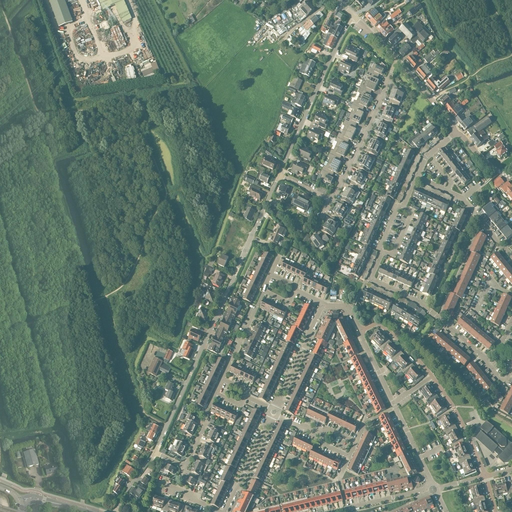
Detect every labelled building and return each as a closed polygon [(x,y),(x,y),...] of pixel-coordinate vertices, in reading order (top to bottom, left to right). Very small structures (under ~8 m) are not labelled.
[(73,23),(64,0),(49,0),(59,28),(73,23)] [(98,0),(103,11),(110,8),(109,7),(115,5),(123,23),(130,20),(123,2),(123,1),(122,0),(98,0)] [(302,7),(299,3),(297,1),(290,7),(295,12),(296,11),(300,16),(298,18),(311,6),(308,3),(302,7)] [(314,10),(311,6),(298,18),(301,22),(314,10)] [(410,11),(412,15),(419,10),(417,6),(410,11)] [(374,10),(366,18),(370,23),(375,17),(379,14),(381,12),(377,7),(374,10)] [(399,10),(389,17),(392,20),(401,13),(399,10)] [(323,16),(320,12),(315,16),(298,31),(304,38),(297,43),(300,48),(305,44),(304,43),(310,35),(309,34),(316,28),(313,25),(323,16)] [(375,17),(370,23),(374,27),(382,20),(386,16),(384,14),(380,18),(378,20),(375,17)] [(287,31),(284,26),(290,22),(289,19),(275,28),(271,20),(266,24),(277,30),(276,31),(277,31),(280,36),(287,31)] [(339,36),(342,28),(335,24),(333,27),(331,26),(332,23),(328,21),(325,27),(332,30),(331,32),(339,36)] [(384,22),(377,29),(381,34),(386,28),(385,28),(388,25),(385,22),(384,22)] [(396,33),(388,41),(393,47),(399,41),(401,39),(398,37),(401,34),(402,33),(410,41),(416,35),(423,28),(417,22),(410,29),(405,23),(398,30),(396,32),(396,33)] [(386,28),(381,34),(386,39),(393,32),(394,31),(395,32),(398,28),(396,26),(392,30),(391,28),(388,31),(386,28)] [(416,35),(410,41),(413,45),(419,39),(423,43),(431,35),(424,27),(423,28),(416,35)] [(337,39),(339,36),(331,32),(329,36),(326,34),(323,39),(325,40),(333,44),(332,44),(334,45),(337,39)] [(334,45),(332,44),(333,44),(325,40),(323,45),(332,50),(334,45)] [(404,47),(398,52),(403,57),(409,52),(411,49),(407,45),(404,47)] [(356,62),(359,57),(357,56),(358,53),(355,51),(356,49),(350,46),(346,54),(352,57),(350,60),(356,62)] [(430,54),(424,59),(425,61),(435,53),(433,51),(430,54)] [(432,56),(425,61),(428,64),(434,58),(435,57),(440,54),(440,53),(438,51),(437,51),(435,53),(432,56)] [(418,55),(416,52),(406,61),(410,65),(415,60),(413,58),(418,55)] [(309,78),(315,64),(306,59),(300,73),(309,78)] [(422,62),(420,60),(417,63),(415,60),(410,65),(413,69),(422,62)] [(349,74),(350,71),(352,72),(355,66),(349,63),(347,66),(342,63),(338,72),(344,75),(345,72),(349,74)] [(382,76),(384,70),(377,67),(377,66),(374,64),(371,69),(369,68),(367,72),(378,78),(379,75),(382,76)] [(433,73),(426,64),(416,72),(423,81),(433,73)] [(378,78),(367,72),(365,77),(367,78),(366,82),(376,87),(379,81),(377,80),(378,78)] [(435,83),(433,81),(436,78),(434,76),(426,84),(427,85),(427,86),(428,87),(429,87),(429,88),(435,83)] [(293,78),(289,87),(298,91),(302,82),(293,78)] [(450,82),(446,78),(439,83),(437,81),(435,83),(429,88),(430,89),(430,90),(431,91),(432,91),(433,92),(439,87),(441,85),(443,88),(450,82)] [(341,96),(344,90),(342,89),(343,87),(339,85),(340,82),(334,79),(330,88),(336,90),(335,93),(341,96)] [(376,87),(366,82),(364,86),(362,85),(360,89),(371,94),(372,91),(374,92),(376,87)] [(402,99),(405,92),(400,87),(398,89),(395,86),(393,88),(392,90),(393,90),(391,95),(402,99)] [(371,94),(360,89),(358,93),(360,94),(358,98),(369,103),(371,98),(369,97),(371,94)] [(304,103),(306,98),(296,94),(295,96),(296,96),(295,99),(297,100),(304,103)] [(402,99),(391,95),(389,99),(390,100),(389,102),(399,106),(402,99)] [(451,101),(453,99),(450,95),(448,97),(446,95),(440,100),(441,101),(440,102),(444,106),(451,101)] [(333,107),(335,105),(337,105),(339,100),(333,97),(332,100),(326,97),(322,105),(328,108),(330,105),(333,107)] [(369,103),(358,98),(356,102),(354,101),(352,105),(363,110),(364,107),(366,108),(369,103)] [(283,101),(282,108),(283,108),(288,110),(291,105),(286,103),(283,102),(283,101)] [(450,112),(451,113),(455,118),(461,113),(460,112),(463,110),(461,107),(466,104),(464,101),(459,105),(456,107),(450,112)] [(450,112),(456,107),(452,102),(446,107),(450,112)] [(352,105),(349,104),(348,107),(351,108),(350,109),(352,110),(350,114),(361,119),(364,114),(362,113),(363,110),(352,105)] [(398,109),(388,105),(387,107),(386,107),(384,112),(395,116),(398,109)] [(297,119),(300,111),(291,107),(289,111),(292,112),(291,116),(297,119)] [(395,116),(384,112),(382,116),(383,116),(382,119),(392,123),(395,116)] [(325,130),(328,124),(326,123),(327,120),(323,119),(325,116),(319,113),(315,121),(320,124),(319,127),(325,130)] [(361,119),(350,114),(349,118),(346,117),(344,121),(355,127),(357,124),(359,125),(361,119)] [(467,120),(462,114),(456,119),(461,124),(467,120)] [(281,119),(292,123),(293,120),(283,115),(281,119)] [(471,125),(473,124),(468,118),(467,120),(461,124),(466,131),(472,126),(471,125)] [(491,124),(487,118),(473,127),(468,131),(472,137),(472,138),(482,130),(491,124)] [(355,127),(344,121),(342,126),(344,127),(343,131),(354,136),(356,130),(354,129),(355,127)] [(391,126),(381,121),(380,124),(379,124),(377,128),(388,133),(391,126)] [(280,137),(282,133),(286,135),(287,134),(288,135),(291,128),(283,125),(280,132),(276,131),(274,135),(280,137)] [(438,133),(432,126),(428,129),(434,136),(438,133)] [(388,133),(377,128),(375,133),(376,133),(374,136),(384,140),(388,133)] [(434,136),(428,129),(424,133),(430,139),(434,136)] [(318,141),(319,138),(321,139),(324,133),(317,130),(316,133),(311,131),(307,139),(313,142),(314,139),(318,141)] [(482,130),(472,138),(472,137),(470,139),(476,148),(488,139),(482,131),(482,130)] [(354,136),(343,131),(341,135),(339,134),(337,138),(348,143),(349,140),(351,141),(354,136)] [(420,136),(418,133),(414,137),(416,139),(422,146),(426,143),(420,136)] [(430,139),(424,133),(420,136),(426,143),(430,139)] [(416,139),(414,137),(409,140),(409,141),(409,142),(409,143),(411,146),(413,144),(418,149),(422,146),(416,139)] [(348,143),(337,138),(335,142),(337,143),(335,147),(346,152),(349,147),(347,145),(348,143)] [(383,142),(373,138),(372,140),(371,140),(369,145),(380,150),(383,142)] [(503,146),(500,142),(493,147),(496,151),(503,146)] [(380,150),(369,145),(367,149),(368,149),(367,152),(376,157),(380,150)] [(500,159),(502,157),(504,159),(507,157),(505,155),(507,154),(504,150),(505,149),(503,146),(495,153),(497,156),(497,157),(498,158),(500,159)] [(310,163),(313,157),(311,156),(312,154),(308,152),(309,149),(303,147),(299,155),(305,157),(303,160),(310,163)] [(346,152),(335,147),(333,151),(331,150),(329,154),(340,159),(342,156),(344,157),(346,152)] [(449,152),(445,148),(439,153),(441,157),(442,158),(449,152)] [(414,153),(406,150),(404,154),(412,158),(414,153)] [(452,156),(449,152),(442,158),(441,157),(439,158),(440,160),(443,158),(445,161),(452,156)] [(340,159),(329,154),(327,158),(330,159),(328,163),(339,168),(341,163),(339,162),(340,159)] [(375,159),(366,154),(364,157),(364,156),(361,161),(372,166),(375,159)] [(412,158),(404,154),(402,159),(410,163),(412,158)] [(276,164),(273,163),(274,160),(266,156),(265,159),(266,160),(263,166),(273,170),(276,164)] [(455,160),(452,156),(445,161),(448,165),(455,160)] [(458,158),(455,160),(448,165),(445,166),(447,168),(449,166),(451,169),(458,164),(461,162),(458,158)] [(410,163),(402,159),(400,164),(408,167),(410,163)] [(372,166),(361,161),(359,165),(360,166),(359,168),(368,173),(372,166)] [(339,168),(328,163),(326,167),(324,166),(322,170),(333,175),(334,173),(336,174),(339,168)] [(302,174),(303,172),(305,173),(308,167),(302,164),(301,167),(295,164),(291,172),(297,175),(299,172),(302,174)] [(408,167),(400,164),(398,168),(406,172),(408,167)] [(462,168),(458,164),(451,169),(454,172),(455,173),(462,168)] [(406,172),(398,168),(396,173),(404,177),(406,172)] [(465,172),(462,168),(455,173),(454,172),(452,174),(453,176),(455,174),(458,177),(465,172)] [(333,175),(322,170),(320,175),(319,175),(317,179),(324,182),(331,185),(334,179),(331,178),(333,175)] [(367,175),(357,170),(356,173),(355,173),(353,177),(363,182),(367,175)] [(468,176),(465,172),(458,177),(460,180),(461,181),(468,176)] [(404,177),(396,173),(394,178),(402,181),(404,177)] [(258,180),(259,180),(267,184),(270,177),(263,174),(263,175),(261,174),(258,180)] [(471,180),(474,178),(470,174),(468,176),(461,181),(460,180),(458,182),(460,184),(462,182),(464,185),(471,180)] [(363,182),(353,177),(351,181),(351,182),(350,184),(360,189),(363,182)] [(402,181),(394,178),(392,182),(400,186),(402,181)] [(511,187),(508,182),(505,185),(504,184),(504,183),(500,178),(493,183),(497,189),(500,187),(505,194),(505,193),(508,196),(508,195),(511,199),(511,187)] [(400,186),(392,182),(389,187),(398,191),(400,186)] [(260,201),(263,194),(255,190),(257,188),(251,185),(249,191),(251,192),(250,196),(260,201)] [(358,192),(349,186),(347,189),(344,193),(354,199),(358,192)] [(291,189),(285,187),(283,193),(288,195),(291,189)] [(398,191),(389,187),(387,192),(395,195),(398,191)] [(421,192),(416,190),(413,197),(412,196),(410,200),(416,202),(417,200),(421,192)] [(395,195),(387,192),(385,196),(393,200),(395,195)] [(426,194),(421,192),(417,200),(422,202),(426,194)] [(354,199),(344,193),(342,197),(343,198),(341,200),(351,205),(354,199)] [(430,196),(426,194),(422,202),(427,204),(430,196)] [(310,204),(301,200),(301,199),(296,196),(292,205),(306,212),(307,212),(307,213),(307,214),(309,215),(310,214),(313,209),(312,208),(311,207),(309,208),(309,207),(311,204),(311,203),(310,204)] [(435,198),(430,196),(427,204),(431,207),(435,198)] [(391,201),(383,197),(381,202),(389,205),(391,201)] [(439,201),(435,198),(431,207),(436,209),(439,201)] [(444,203),(439,201),(436,209),(440,211),(444,203)] [(349,208),(340,202),(339,205),(338,204),(335,208),(345,214),(349,208)] [(389,205),(381,202),(378,206),(387,210),(389,205)] [(449,205),(444,203),(440,211),(445,213),(449,205)] [(250,222),(255,212),(251,210),(252,207),(246,204),(245,207),(248,209),(245,214),(243,215),(244,218),(244,219),(250,222)] [(493,209),(489,204),(482,210),(486,214),(493,209)] [(387,210),(378,206),(376,211),(385,215),(387,210)] [(345,214),(335,208),(333,213),(332,216),(341,221),(345,214)] [(496,213),(493,209),(486,214),(489,219),(496,213)] [(466,218),(468,213),(460,210),(458,214),(466,218)] [(385,215),(376,211),(374,216),(382,219),(385,215)] [(500,217),(496,213),(489,219),(493,223),(500,217)] [(374,216),(372,214),(369,219),(372,220),(380,224),(382,219),(374,216)] [(429,218),(421,214),(419,219),(427,223),(429,218)] [(466,218),(458,214),(456,219),(464,223),(466,218)] [(503,222),(500,217),(493,223),(496,228),(503,222)] [(241,222),(231,218),(216,253),(221,256),(228,241),(230,241),(232,235),(235,236),(239,227),(241,222)] [(340,223),(331,218),(329,220),(328,220),(326,224),(336,230),(340,223)] [(427,223),(419,219),(417,224),(425,227),(427,223)] [(464,223),(456,219),(454,224),(462,227),(464,223)] [(380,224),(372,220),(370,225),(378,229),(380,224)] [(507,226),(503,222),(496,228),(500,232),(507,226)] [(336,230),(326,224),(323,228),(324,229),(322,231),(332,237),(336,230)] [(425,227),(417,224),(415,228),(423,232),(425,227)] [(454,224),(452,228),(451,228),(457,231),(460,232),(462,227),(454,224)] [(378,229),(370,225),(368,230),(376,233),(378,229)] [(511,231),(507,226),(500,232),(504,236),(511,231)] [(287,231),(278,227),(277,230),(276,230),(274,234),(280,237),(284,238),(287,231)] [(452,228),(449,227),(447,232),(455,236),(457,231),(451,228),(452,228)] [(368,230),(365,228),(363,233),(374,238),(376,233),(368,230)] [(423,232),(415,228),(412,233),(421,237),(423,232)] [(455,236),(447,232),(445,237),(453,240),(455,236)] [(374,238),(363,233),(361,237),(362,238),(361,238),(372,243),(374,238)] [(421,237),(412,233),(410,238),(418,241),(421,237)] [(280,237),(274,234),(270,243),(277,245),(280,237)] [(484,242),(487,237),(478,234),(476,238),(484,242)] [(324,245),(324,244),(329,240),(325,235),(320,239),(317,235),(310,240),(312,242),(311,243),(311,244),(311,245),(311,246),(312,246),(313,247),(314,246),(315,246),(317,249),(324,245)] [(453,240),(445,237),(443,241),(451,245),(453,240)] [(233,238),(231,243),(232,243),(240,247),(242,242),(235,239),(233,238)] [(372,243),(361,238),(359,243),(370,247),(372,243)] [(418,241),(410,238),(408,242),(416,246),(418,241)] [(484,242),(476,238),(474,243),(482,247),(484,242)] [(451,245),(443,241),(441,246),(449,250),(451,245)] [(416,246),(408,242),(406,247),(414,251),(416,246)] [(482,247),(474,243),(472,248),(480,251),(482,247)] [(371,250),(363,246),(361,251),(369,254),(371,250)] [(449,250),(441,246),(439,251),(447,254),(449,250)] [(414,251),(406,247),(404,252),(412,255),(414,251)] [(480,251),(472,248),(470,253),(472,254),(472,253),(478,256),(480,251)] [(369,254),(361,251),(359,255),(367,259),(369,254)] [(447,254),(439,251),(437,255),(445,259),(447,254)] [(412,255),(404,252),(402,256),(410,260),(412,255)] [(272,257),(264,253),(262,258),(270,262),(272,257)] [(478,256),(472,253),(472,254),(470,258),(478,262),(481,257),(478,256)] [(501,258),(498,253),(491,259),(494,263),(501,258)] [(367,259),(359,255),(356,260),(365,264),(367,259)] [(445,259),(437,255),(435,260),(443,263),(445,259)] [(228,259),(222,256),(218,265),(224,268),(228,259)] [(410,260),(402,256),(400,261),(408,265),(410,260)] [(270,262),(262,258),(260,262),(268,266),(270,262)] [(478,262),(470,258),(468,263),(476,266),(478,262)] [(504,261),(501,258),(494,263),(497,267),(504,261)] [(290,263),(285,260),(281,269),(286,271),(290,263)] [(365,264),(356,260),(354,265),(362,268),(365,264)] [(443,263),(435,260),(433,264),(441,268),(443,263)] [(508,265),(504,261),(497,267),(501,271),(508,265)] [(268,266),(260,262),(258,267),(266,271),(268,266)] [(294,265),(290,263),(286,271),(290,273),(294,265)] [(476,266),(468,263),(466,267),(474,271),(476,266)] [(432,265),(430,264),(428,268),(431,269),(430,269),(439,273),(441,268),(433,264),(432,265)] [(299,267),(294,265),(290,273),(295,275),(299,267)] [(362,268),(354,265),(352,269),(360,273),(362,268)] [(387,267),(382,265),(378,273),(383,276),(387,267)] [(511,269),(508,265),(501,271),(504,275),(511,269)] [(266,271),(258,267),(256,272),(264,275),(266,271)] [(304,269),(299,267),(295,275),(300,277),(304,269)] [(391,270),(387,267),(383,276),(388,278),(391,270)] [(474,271),(466,267),(464,272),(472,276),(474,271)] [(212,270),(207,268),(204,274),(208,276),(209,274),(210,274),(212,270)] [(308,272),(304,269),(300,277),(304,279),(304,280),(306,276),(308,272)] [(360,273),(352,269),(350,274),(358,278),(360,273)] [(439,273),(430,269),(428,274),(430,275),(431,275),(436,277),(439,273)] [(396,272),(391,270),(388,278),(392,280),(396,272)] [(264,275),(256,272),(253,276),(261,280),(264,275)] [(401,274),(396,272),(392,280),(397,282),(401,274)] [(472,276),(464,272),(462,277),(470,281),(472,276)] [(224,277),(217,273),(212,284),(219,287),(224,277)] [(405,276),(401,274),(397,282),(402,284),(405,276)] [(436,277),(431,275),(430,275),(428,279),(437,283),(439,278),(436,277)] [(261,280),(253,276),(251,281),(259,285),(261,280)] [(306,276),(304,280),(304,279),(302,284),(307,286),(311,278),(306,276)] [(410,278),(405,276),(402,284),(406,286),(410,278)] [(470,281),(462,277),(460,282),(468,285),(470,281)] [(315,280),(311,278),(307,286),(312,288),(315,280)] [(415,280),(410,278),(406,286),(411,288),(415,280)] [(437,283),(428,279),(426,284),(434,288),(437,283)] [(320,282),(315,280),(312,288),(316,290),(320,282)] [(259,285),(251,281),(249,285),(257,289),(259,285)] [(325,284),(320,282),(316,290),(321,292),(325,284)] [(468,285),(460,282),(457,286),(466,290),(468,285)] [(202,283),(200,289),(206,292),(206,290),(208,291),(210,292),(212,287),(208,286),(202,283)] [(426,284),(424,283),(421,287),(424,289),(432,292),(434,288),(426,284)] [(329,287),(325,284),(321,292),(326,295),(329,287)] [(257,289),(249,285),(247,290),(255,294),(257,289)] [(466,290),(457,286),(455,291),(464,295),(466,290)] [(432,292),(424,289),(422,293),(430,297),(432,292)] [(255,294),(247,290),(245,295),(253,298),(255,294)] [(369,292),(364,290),(360,298),(365,300),(369,292)] [(216,294),(208,291),(206,295),(205,295),(203,299),(213,303),(216,294)] [(455,291),(453,295),(459,298),(461,299),(464,295),(455,291)] [(373,294),(369,292),(365,300),(370,302),(373,294)] [(378,296),(373,294),(370,302),(374,304),(378,296)] [(453,295),(451,294),(449,299),(457,303),(459,298),(453,295)] [(253,298),(245,295),(242,299),(250,303),(253,298)] [(511,299),(503,295),(501,300),(509,303),(511,299)] [(382,298),(378,296),(374,304),(379,306),(382,298)] [(242,303),(232,298),(231,302),(233,302),(230,308),(237,311),(240,305),(242,303)] [(387,300),(382,298),(379,306),(383,309),(387,300)] [(457,303),(449,299),(447,304),(455,307),(457,303)] [(392,303),(387,300),(383,309),(388,311),(392,303)] [(509,303),(501,300),(499,304),(507,308),(509,303)] [(268,303),(263,301),(260,309),(264,311),(268,303)] [(273,305),(268,303),(264,311),(269,313),(273,305)] [(400,307),(396,304),(391,312),(395,315),(400,307)] [(455,307),(447,304),(445,308),(453,312),(455,307)] [(507,308),(499,304),(497,309),(505,313),(507,308)] [(277,307),(273,305),(269,313),(274,315),(277,307)] [(313,309),(305,305),(303,310),(311,314),(313,309)] [(282,309),(277,307),(274,315),(278,318),(282,309)] [(404,310),(400,307),(395,315),(400,317),(404,310)] [(237,311),(230,308),(227,313),(226,312),(224,316),(233,320),(235,317),(234,317),(237,311)] [(453,312),(445,308),(442,313),(451,317),(453,312)] [(209,313),(201,309),(199,314),(197,313),(196,317),(205,321),(209,313)] [(287,312),(282,309),(278,318),(283,320),(287,312)] [(505,313),(497,309),(495,314),(503,317),(505,313)] [(311,314),(303,310),(301,314),(309,318),(311,314)] [(409,313),(404,310),(400,317),(404,320),(409,313)] [(413,315),(409,313),(404,320),(408,323),(413,315)] [(309,318),(301,314),(299,319),(307,323),(309,318)] [(503,317),(495,314),(493,318),(501,322),(503,317)] [(417,318),(413,315),(408,323),(413,325),(417,318)] [(233,320),(224,316),(223,319),(224,319),(222,325),(229,328),(232,322),(232,323),(233,320)] [(332,320),(325,316),(324,317),(326,318),(321,328),(320,328),(319,330),(320,330),(316,338),(315,337),(315,338),(319,340),(326,343),(334,324),(330,322),(332,320)] [(346,317),(346,316),(339,320),(341,322),(337,324),(345,343),(346,343),(352,340),(356,338),(356,337),(355,338),(351,330),(352,330),(351,328),(350,328),(345,318),(346,317)] [(467,321),(463,317),(457,324),(462,328),(467,321)] [(422,321),(417,318),(413,325),(417,328),(422,321)] [(501,322),(493,318),(491,323),(499,327),(501,322)] [(307,323),(299,319),(296,324),(305,327),(307,323)] [(471,324),(467,321),(462,328),(465,331),(471,324)] [(305,327),(296,324),(294,328),(301,331),(300,331),(302,332),(305,327)] [(475,327),(471,324),(465,331),(469,334),(475,327)] [(229,328),(222,325),(219,330),(218,329),(216,333),(225,337),(227,334),(226,334),(229,328)] [(267,329),(259,325),(257,328),(255,327),(254,329),(265,334),(267,329)] [(294,328),(292,327),(290,332),(298,336),(300,331),(301,331),(294,328)] [(479,331),(475,327),(469,334),(473,337),(479,331)] [(198,342),(200,336),(197,335),(199,332),(194,329),(192,334),(191,334),(189,338),(191,339),(192,339),(198,342)] [(265,334),(254,329),(253,331),(255,332),(254,335),(262,339),(265,334)] [(380,332),(377,330),(369,339),(372,342),(372,341),(376,344),(383,337),(379,333),(380,332)] [(483,334),(479,331),(473,337),(477,341),(483,334)] [(298,336),(290,332),(288,336),(296,340),(298,336)] [(225,337),(216,333),(215,336),(216,337),(214,342),(221,345),(224,340),(225,337)] [(443,337),(439,333),(433,340),(437,343),(443,337)] [(487,337),(483,334),(477,341),(481,344),(487,337)] [(262,339),(254,335),(252,338),(250,337),(249,339),(260,344),(262,339)] [(296,340),(288,336),(286,341),(294,345),(296,340)] [(386,340),(383,337),(376,344),(379,347),(379,348),(381,350),(389,341),(387,339),(386,340)] [(447,340),(443,337),(437,343),(441,347),(447,340)] [(491,340),(487,337),(481,344),(485,347),(491,340)] [(260,344),(249,339),(248,341),(250,342),(249,345),(258,349),(260,344)] [(326,343),(319,340),(317,345),(325,349),(328,344),(326,343)] [(352,340),(346,343),(345,343),(344,344),(346,348),(354,345),(352,340)] [(451,343),(447,340),(441,347),(445,350),(451,343)] [(495,344),(491,340),(485,347),(489,351),(495,344)] [(392,344),(389,341),(381,350),(383,353),(384,352),(388,355),(395,348),(391,344),(392,344)] [(221,345),(214,342),(211,347),(209,347),(208,350),(217,354),(219,352),(218,351),(221,345)] [(183,356),(190,359),(192,355),(191,355),(193,350),(190,349),(192,346),(186,343),(183,349),(186,351),(183,356)] [(293,347),(285,343),(282,348),(291,352),(293,347)] [(454,346),(451,343),(445,350),(449,353),(454,346)] [(258,349),(249,345),(247,348),(245,347),(244,349),(255,354),(258,349)] [(325,349),(317,345),(315,349),(323,353),(325,349)] [(356,349),(354,345),(346,348),(348,353),(356,349)] [(458,350),(454,346),(449,353),(453,357),(458,350)] [(291,352),(282,348),(280,353),(288,356),(291,352)] [(398,351),(395,348),(388,355),(391,358),(390,359),(393,361),(402,353),(399,350),(398,351)] [(255,354),(244,349),(243,351),(246,352),(244,356),(253,360),(255,354)] [(323,353),(315,349),(313,354),(321,358),(323,353)] [(359,354),(356,349),(348,353),(350,358),(359,354)] [(462,353),(458,350),(453,357),(456,360),(462,353)] [(288,356),(280,353),(278,357),(286,361),(288,356)] [(404,356),(402,353),(393,361),(395,364),(396,363),(399,367),(407,360),(403,356),(404,356)] [(466,356),(462,353),(456,360),(460,363),(466,356)] [(320,360),(312,356),(310,361),(318,365),(320,360)] [(362,361),(359,356),(351,360),(354,365),(362,361)] [(460,363),(464,367),(470,360),(466,356),(460,363)] [(286,361),(278,357),(276,362),(284,366),(286,361)] [(226,362),(218,358),(215,363),(224,367),(226,362)] [(155,359),(152,366),(159,369),(161,364),(162,362),(155,359)] [(410,364),(407,360),(399,367),(402,370),(402,371),(404,373),(413,365),(411,363),(410,364)] [(318,365),(310,361),(307,365),(315,369),(318,365)] [(364,366),(362,361),(354,365),(356,370),(364,366)] [(284,366),(276,362),(274,366),(282,370),(284,366)] [(224,367),(215,363),(213,368),(221,371),(224,367)] [(477,367),(474,363),(467,369),(470,373),(477,367)] [(238,366),(233,364),(230,372),(234,375),(238,366)] [(315,369),(307,365),(305,370),(313,374),(315,369)] [(415,368),(413,365),(404,373),(406,376),(407,375),(410,379),(417,372),(414,368),(415,368)] [(152,366),(148,373),(156,376),(158,371),(159,369),(152,366)] [(243,369),(238,366),(234,375),(239,377),(243,369)] [(282,370),(274,366),(272,371),(280,375),(282,370)] [(367,371),(364,366),(356,370),(358,375),(367,371)] [(480,371),(477,367),(470,373),(473,377),(480,371)] [(221,371),(213,368),(211,372),(219,376),(221,371)] [(247,371),(243,369),(239,377),(244,379),(247,371)] [(313,374),(305,370),(303,375),(311,378),(313,374)] [(252,373),(247,371),(244,379),(248,381),(252,373)] [(280,375),(272,371),(269,376),(277,379),(280,375)] [(369,376),(367,371),(358,375),(361,380),(369,376)] [(483,375),(480,371),(473,377),(476,381),(483,375)] [(219,376),(211,372),(209,377),(217,381),(219,376)] [(421,376),(417,372),(410,379),(413,382),(412,383),(415,386),(424,377),(422,375),(421,376)] [(257,375),(252,373),(248,381),(253,383),(257,375)] [(311,378),(303,375),(301,379),(309,383),(311,378)] [(487,379),(483,375),(476,381),(480,385),(487,379)] [(277,379),(269,376),(267,380),(275,384),(277,379)] [(371,381),(369,376),(361,380),(363,385),(371,381)] [(217,381),(209,377),(207,381),(215,385),(217,381)] [(309,383),(301,379),(299,384),(307,388),(309,383)] [(490,383),(487,379),(480,385),(483,389),(490,383)] [(275,384),(267,380),(265,385),(273,389),(275,384)] [(215,385),(207,381),(205,386),(213,390),(215,385)] [(374,386),(371,381),(363,385),(365,390),(374,386)] [(168,383),(165,390),(172,393),(175,386),(168,383)] [(430,386),(428,383),(418,390),(420,393),(421,393),(424,396),(432,391),(429,387),(430,386)] [(483,389),(486,393),(493,387),(490,383),(483,389)] [(307,388),(299,384),(296,388),(305,392),(307,388)] [(273,389),(265,385),(263,389),(271,393),(273,389)] [(213,390),(205,386),(202,391),(210,394),(213,390)] [(376,390),(374,386),(365,390),(368,394),(376,390)] [(305,392),(296,388),(294,393),(302,397),(305,392)] [(271,393),(263,389),(261,394),(269,398),(271,393)] [(378,395),(376,390),(368,394),(370,399),(378,395)] [(210,394),(202,391),(200,395),(208,399),(210,394)] [(435,395),(432,391),(424,396),(427,400),(426,401),(427,403),(425,405),(438,397),(436,394),(435,395)] [(302,397),(294,393),(292,398),(300,401),(302,397)] [(269,398),(261,394),(258,399),(266,403),(269,398)] [(208,399),(200,395),(198,400),(206,404),(208,399)] [(381,400),(378,395),(370,399),(372,404),(381,400)] [(440,399),(438,397),(425,405),(426,406),(428,404),(430,406),(431,406),(433,410),(441,404),(439,400),(440,399)] [(300,401),(292,398),(290,402),(298,406),(300,401)] [(206,404),(198,400),(196,405),(204,408),(206,404)] [(383,405),(381,400),(372,404),(375,409),(383,405)] [(511,407),(511,405),(505,401),(503,406),(511,410),(511,407)] [(298,406),(290,402),(288,407),(296,411),(298,406)] [(219,406),(215,404),(211,412),(216,414),(219,406)] [(444,408),(441,404),(433,410),(436,414),(435,414),(437,417),(447,410),(445,407),(444,408)] [(386,410),(383,405),(375,409),(377,414),(386,410)] [(224,408),(219,406),(216,414),(220,416),(224,408)] [(511,410),(503,406),(500,411),(508,415),(511,410)] [(296,411),(288,407),(285,412),(294,415),(296,411)] [(315,409),(310,407),(306,415),(311,417),(315,409)] [(229,411),(224,408),(220,416),(225,419),(229,411)] [(261,413),(253,409),(251,414),(259,418),(261,413)] [(320,411),(315,409),(311,417),(316,419),(320,411)] [(233,413),(229,411),(225,419),(229,421),(233,413)] [(324,414),(320,411),(316,419),(320,422),(324,414)] [(335,414),(331,412),(329,416),(327,420),(332,422),(335,414)] [(238,415),(233,413),(229,421),(234,423),(238,415)] [(451,421),(449,417),(450,416),(449,413),(438,419),(439,422),(440,421),(443,425),(451,421)] [(193,422),(195,418),(196,419),(196,418),(188,414),(185,419),(188,420),(185,426),(194,430),(197,424),(193,422)] [(259,418),(251,414),(249,419),(257,423),(259,418)] [(329,416),(324,414),(320,422),(325,424),(327,420),(329,416)] [(340,416),(335,414),(332,422),(336,424),(340,416)] [(390,419),(387,414),(379,418),(382,423),(390,419)] [(345,418),(340,416),(336,424),(341,426),(345,418)] [(349,420),(345,418),(341,426),(345,428),(349,420)] [(257,423),(249,419),(247,423),(255,427),(257,423)] [(392,424),(390,419),(382,423),(384,428),(392,424)] [(354,423),(349,420),(345,428),(350,431),(354,423)] [(456,427),(455,425),(454,425),(451,421),(443,425),(445,430),(444,430),(445,433),(456,427)] [(511,454),(511,444),(487,421),(480,429),(482,431),(476,438),(492,454),(494,452),(500,457),(498,459),(504,464),(504,463),(505,464),(511,463),(511,462),(511,461),(511,456),(511,454)] [(289,426),(280,422),(278,427),(286,431),(289,426)] [(255,427),(247,423),(245,428),(253,432),(255,427)] [(359,425),(354,423),(350,431),(355,433),(359,425)] [(150,432),(156,435),(159,428),(150,424),(149,428),(148,427),(146,431),(150,432)] [(395,429),(392,424),(384,428),(386,433),(395,429)] [(194,430),(185,426),(183,431),(180,430),(179,433),(185,435),(186,433),(192,435),(194,430)] [(286,431),(278,427),(276,432),(284,435),(286,431)] [(459,435),(456,431),(458,430),(456,427),(445,433),(447,436),(448,436),(450,440),(459,435)] [(218,431),(212,428),(209,434),(218,438),(221,433),(223,434),(225,431),(219,429),(218,431)] [(253,432),(245,428),(242,433),(250,436),(253,432)] [(397,434),(395,429),(386,433),(389,438),(397,434)] [(150,432),(149,435),(146,434),(144,438),(143,437),(138,446),(142,448),(143,445),(144,446),(147,439),(153,442),(156,435),(150,432)] [(284,435),(276,432),(274,436),(282,440),(284,435)] [(250,436),(242,433),(240,437),(248,441),(250,436)] [(362,437),(361,439),(362,440),(361,443),(371,447),(373,443),(375,438),(365,433),(364,436),(363,435),(362,437)] [(218,438),(209,434),(206,439),(212,442),(211,445),(217,448),(218,445),(215,444),(218,438)] [(399,439),(397,434),(389,438),(391,443),(399,439)] [(464,442),(462,439),(461,440),(459,435),(450,440),(452,444),(451,445),(453,448),(464,442)] [(282,440),(274,436),(272,441),(280,445),(282,440)] [(301,439),(296,436),(293,444),(297,447),(301,439)] [(248,441),(240,437),(238,442),(246,446),(248,441)] [(182,440),(177,438),(175,440),(178,442),(175,447),(184,451),(187,446),(181,443),(182,440)] [(306,441),(301,439),(297,447),(302,449),(306,441)] [(402,443),(399,439),(391,443),(393,447),(402,443)] [(280,445),(272,441),(269,445),(277,449),(280,445)] [(310,443),(306,441),(302,449),(307,451),(310,443)] [(246,446),(238,442),(236,446),(244,450),(246,446)] [(466,451),(464,446),(465,446),(464,442),(453,448),(454,451),(455,450),(457,455),(466,451)] [(315,445),(310,443),(307,451),(311,453),(313,449),(315,445)] [(357,447),(356,449),(358,449),(357,452),(367,457),(369,452),(371,447),(361,443),(360,445),(358,444),(357,447)] [(404,448),(402,443),(393,447),(396,452),(404,448)] [(204,445),(201,450),(210,454),(213,455),(215,450),(216,450),(217,451),(218,448),(217,448),(211,445),(210,444),(208,447),(204,445)] [(277,449),(269,445),(267,450),(275,454),(277,449)] [(244,450),(236,446),(234,451),(242,455),(244,450)] [(184,451),(175,447),(173,452),(170,451),(169,454),(175,457),(176,454),(182,457),(184,451)] [(23,451),(24,453),(28,468),(39,464),(35,450),(33,450),(33,448),(23,451)] [(406,453),(404,448),(396,452),(398,457),(400,457),(400,456),(406,453)] [(318,451),(313,449),(311,453),(309,457),(314,460),(318,451)] [(210,454),(201,450),(199,456),(205,458),(203,461),(209,464),(210,461),(208,460),(210,454)] [(275,454),(267,450),(265,455),(273,459),(275,454)] [(242,455),(234,451),(231,456),(240,460),(242,455)] [(318,451),(314,460),(311,466),(314,467),(317,461),(318,462),(322,454),(318,451)] [(411,452),(411,451),(406,453),(400,456),(400,457),(409,475),(413,473),(414,476),(421,472),(420,471),(419,472),(414,462),(416,461),(415,459),(413,460),(410,452),(411,452)] [(470,458),(469,455),(468,455),(466,451),(457,455),(459,459),(458,459),(459,462),(470,458)] [(353,456),(352,458),(353,459),(352,461),(362,466),(364,461),(367,457),(357,452),(355,454),(354,454),(353,456)] [(327,456),(322,454),(318,462),(323,464),(327,456)] [(273,459),(265,455),(263,459),(271,463),(273,459)] [(240,460),(231,456),(229,460),(237,464),(240,460)] [(331,458),(327,456),(323,464),(328,466),(331,458)] [(336,460),(331,458),(328,466),(332,468),(336,460)] [(472,466),(470,461),(471,461),(470,458),(459,462),(460,466),(461,465),(463,470),(472,466)] [(271,463),(263,459),(261,464),(269,468),(271,463)] [(237,464),(229,460),(227,465),(235,469),(237,464)] [(341,462),(336,460),(332,468),(337,471),(341,462)] [(202,464),(196,461),(194,466),(203,471),(205,465),(208,467),(209,464),(203,461),(202,464)] [(349,465),(348,467),(349,468),(348,470),(358,475),(360,470),(362,466),(352,461),(351,463),(350,463),(349,465)] [(269,468),(261,464),(259,469),(267,472),(269,468)] [(59,473),(57,465),(45,468),(47,476),(52,474),(58,472),(58,473),(59,473)] [(176,469),(167,465),(166,467),(163,466),(160,472),(163,473),(164,470),(173,475),(176,469)] [(127,466),(122,472),(130,478),(135,471),(127,466)] [(203,471),(194,466),(191,472),(197,475),(196,477),(201,480),(203,477),(200,476),(203,471)] [(463,470),(465,474),(464,474),(465,478),(476,473),(475,470),(474,470),(472,466),(463,470)] [(224,471),(232,475),(234,470),(226,467),(224,471)] [(267,472),(259,469),(256,473),(264,477),(267,472)] [(222,476),(230,480),(232,475),(224,471),(222,476)] [(264,477),(256,473),(254,478),(262,482),(264,477)] [(230,480),(222,476),(220,481),(221,482),(222,482),(228,484),(230,480)] [(194,480),(189,477),(186,483),(195,487),(197,482),(200,483),(201,480),(196,477),(194,480)] [(408,482),(407,478),(387,483),(389,490),(390,495),(391,494),(390,493),(399,491),(399,492),(401,492),(401,490),(412,488),(412,489),(413,489),(411,482),(408,482)] [(118,495),(122,489),(123,488),(123,487),(122,486),(124,483),(119,479),(116,484),(117,486),(113,492),(118,495)] [(261,484),(253,480),(251,485),(259,489),(261,484)] [(228,484),(222,482),(221,482),(219,486),(227,490),(230,485),(228,484)] [(511,494),(508,482),(505,483),(505,484),(500,485),(503,494),(507,493),(508,495),(511,494)] [(481,492),(480,487),(481,487),(480,484),(468,487),(469,491),(471,490),(472,495),(481,492)] [(259,489),(251,485),(249,490),(257,493),(259,489)] [(500,485),(496,486),(495,485),(492,486),(495,498),(498,497),(498,496),(503,494),(500,485)] [(129,494),(131,495),(131,496),(133,497),(133,496),(136,499),(137,497),(139,498),(145,490),(139,486),(136,490),(133,488),(129,494)] [(227,490),(219,486),(217,491),(225,495),(227,490)] [(249,490),(246,494),(253,497),(252,497),(254,498),(257,493),(249,490)] [(225,495),(217,491),(215,495),(223,499),(225,495)] [(246,494),(242,492),(241,493),(243,493),(239,501),(238,500),(237,502),(238,503),(234,511),(245,511),(252,497),(253,497),(246,494)] [(485,499),(484,496),(483,497),(481,492),(472,495),(473,499),(472,500),(473,503),(485,499)] [(156,496),(153,495),(149,506),(152,508),(153,506),(157,508),(160,499),(156,497),(156,496)] [(223,499),(215,495),(213,500),(221,504),(223,499)] [(434,506),(430,497),(425,499),(429,510),(431,509),(430,508),(434,506)] [(165,500),(160,499),(157,508),(162,510),(161,511),(164,511),(168,500),(165,499),(165,500)] [(429,510),(425,499),(420,502),(424,510),(427,509),(428,510),(429,510)] [(486,508),(485,503),(486,503),(485,499),(473,503),(474,506),(475,506),(476,510),(486,508)] [(171,501),(168,500),(164,511),(167,511),(168,511),(172,511),(176,504),(171,502),(171,501)] [(221,504),(213,500),(211,505),(219,509),(221,504)] [(424,510),(420,502),(415,504),(419,511),(421,511),(424,510)]
